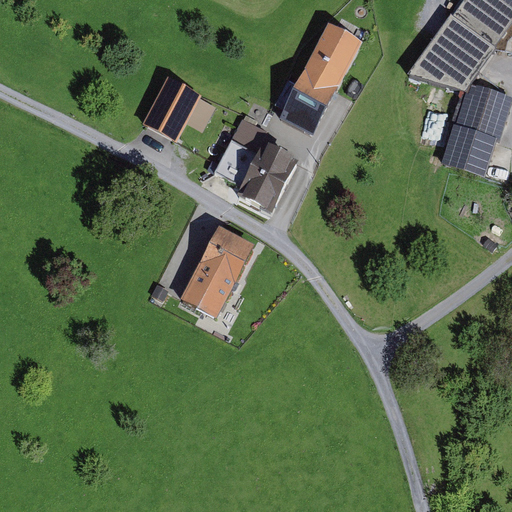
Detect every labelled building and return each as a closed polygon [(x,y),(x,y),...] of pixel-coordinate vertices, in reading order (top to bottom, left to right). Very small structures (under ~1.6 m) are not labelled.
[(511,0),(470,0),(461,13),(498,38),(511,16),(511,0)] [(330,31),(287,108),(323,128),(366,51),(330,31)] [(472,68),(442,168),(484,181),(507,105),(494,101),(502,77),(472,68)] [(168,80),(144,125),(176,142),(200,98),(168,80)] [(255,152),(231,141),(216,174),(240,185),(255,152)] [(262,148),(240,194),(273,210),(296,164),(262,148)] [(215,231),(181,301),(217,319),(251,248),(215,231)]
